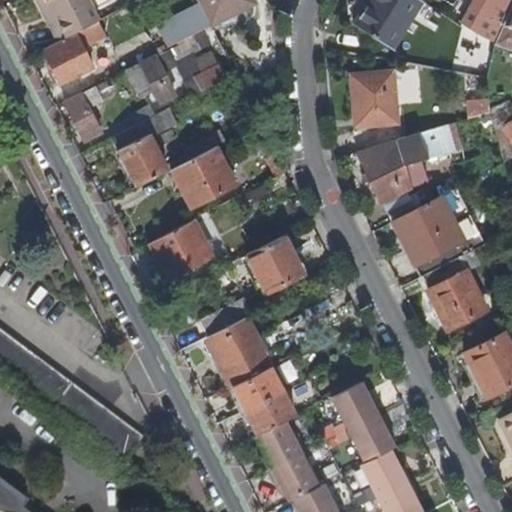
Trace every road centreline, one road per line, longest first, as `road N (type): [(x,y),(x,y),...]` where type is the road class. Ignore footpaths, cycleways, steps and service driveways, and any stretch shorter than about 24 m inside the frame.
road 1 (residential): [(487,511),(314,160),(302,47),(310,0)]
road 2 (residential): [(0,58),(228,511)]
